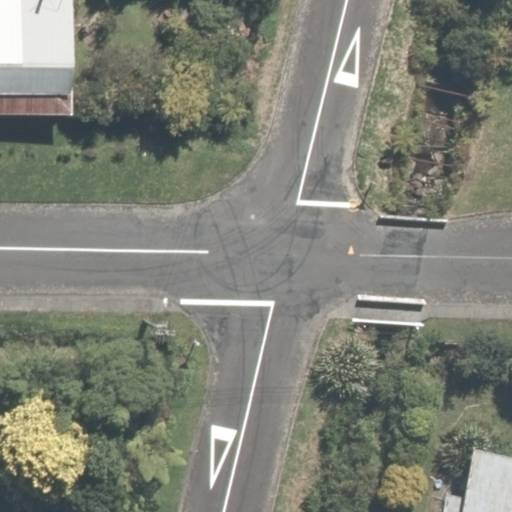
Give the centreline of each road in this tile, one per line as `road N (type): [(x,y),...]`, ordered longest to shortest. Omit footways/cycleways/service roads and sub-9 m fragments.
road 1 (residential): [(295,255),(0,251)]
road 2 (residential): [(232,511),(295,255)]
road 3 (residential): [(295,255),(357,0)]
road 4 (residential): [(511,259),(295,255)]
